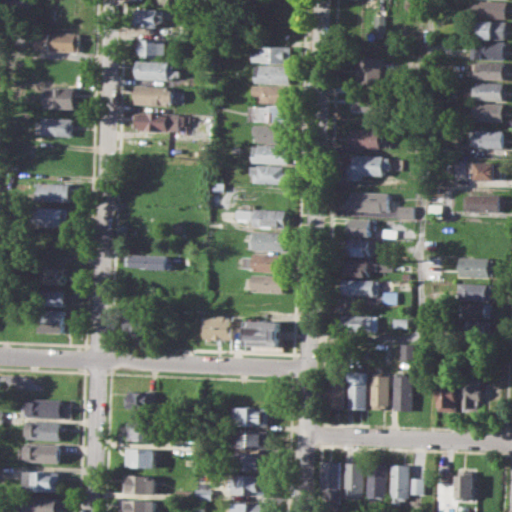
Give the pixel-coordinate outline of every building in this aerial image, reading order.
[(470,2),(481,3),(481,0),(494,0),(507,1),(507,18),(470,16),(470,2)] [(134,8),(159,9),(159,13),(163,13),(163,21),(159,21),(159,25),(134,25),(134,8)] [(375,15),(386,15),(386,32),(374,31),(375,15)] [(481,20),(509,21),(508,38),(470,36),(471,24),(481,24),(481,20)] [(38,32),(80,33),(80,50),(37,50),(38,32)] [(137,38),(168,38),(168,53),(162,53),(162,57),(142,56),(142,52),(137,52),(137,38)] [(477,41),(507,42),(506,59),(476,57),(477,41)] [(261,45),(293,46),(293,62),(252,61),(253,51),(261,51),(261,45)] [(359,57),(384,58),(384,84),(359,83),(359,57)] [(137,59),(169,60),(169,65),(174,65),(173,69),(181,69),(180,78),(136,77),(137,59)] [(479,61),(506,62),(505,79),(475,78),(475,65),(478,65),(479,61)] [(255,64),(293,66),(292,83),(255,81),(255,64)] [(474,84),(478,84),(478,81),(505,82),(505,100),(474,99),(474,84)] [(136,84),(174,85),(174,101),(168,101),(168,105),(135,103),(136,84)] [(44,85),(75,86),(74,108),(44,107),(44,85)] [(253,85),(291,86),(290,103),(258,102),(258,95),(253,95),(253,85)] [(354,91),(384,92),(384,110),(353,109),(354,91)] [(475,102),(505,103),(504,121),(470,119),(470,107),(475,107),(475,102)] [(247,105),(290,107),(289,121),(246,119),(247,105)] [(135,111),(181,113),(181,130),(134,128),(135,111)] [(42,116),(74,117),(73,136),(42,135),(42,116)] [(253,123),(290,125),(289,142),(256,140),(256,135),(253,135),(253,123)] [(474,127),(506,128),(505,148),(472,146),(474,127)] [(352,129),(381,130),(380,147),(351,146),(352,129)] [(253,144),(289,145),(289,162),(252,160),(253,144)] [(353,154),(391,155),(391,168),(385,168),(385,173),(361,173),(361,177),(347,177),(348,162),(353,162),(353,154)] [(453,159),(500,161),(500,179),(474,178),(475,172),(453,171),(453,159)] [(250,163),(289,165),(288,183),(253,182),(253,174),(249,174),(250,163)] [(210,180),(223,181),(223,191),(210,190),(210,180)] [(40,182),(72,183),(71,202),(39,201),(40,182)] [(353,190),(391,192),(390,210),(347,209),(347,197),(352,197),(353,190)] [(464,195),(469,195),(469,192),(502,193),(502,211),(464,209),(464,195)] [(210,193),(223,194),(223,205),(209,205),(210,193)] [(429,203),(442,203),(442,216),(428,216),(429,203)] [(399,205),(415,206),(415,218),(398,217),(399,205)] [(39,206),(72,207),(71,227),(38,226),(39,206)] [(236,208),(286,210),(286,227),(253,226),(254,219),(235,218),(236,208)] [(347,217),(377,218),(377,235),(347,234),(347,217)] [(383,229),(399,230),(398,237),(383,237),(383,229)] [(250,231),(285,232),(284,249),(250,248),(250,231)] [(347,237),(376,238),(375,250),(371,249),(371,254),(346,254),(347,237)] [(254,252),(286,253),(285,271),(252,270),(252,266),(243,266),(244,255),(254,256),(254,252)] [(127,254),(170,255),(169,268),(126,266),(127,254)] [(462,256),(498,257),(498,276),(461,275),(462,256)] [(345,258),(374,259),(374,262),(377,263),(377,270),(371,269),(371,276),(345,275),(345,258)] [(381,262),(395,262),(394,270),(381,270),(381,262)] [(42,266),(68,267),(68,283),(42,282),(42,266)] [(252,273),(286,274),(285,292),(252,291),(252,287),(247,287),(247,277),(252,277),(252,273)] [(344,278),(380,279),(380,295),(344,294),(344,278)] [(461,282),(496,283),(495,299),(460,298),(461,282)] [(42,288),(68,289),(67,306),(41,305),(42,288)] [(130,288),(154,288),(154,305),(126,304),(126,295),(130,295),(130,288)] [(460,301),(493,303),(493,318),(460,317),(460,301)] [(2,305),(28,307),(27,328),(2,327),(2,305)] [(43,308),(67,309),(66,332),(42,331),(43,308)] [(128,313),(151,314),(150,335),(127,335),(128,313)] [(206,336),(207,316),(216,317),(216,313),(226,313),(226,316),(234,317),(233,338),(206,336)] [(343,313),(380,315),(380,332),(343,331),(343,313)] [(395,318),(410,318),(410,327),(395,327),(395,318)] [(246,320),(283,321),(282,349),(245,347),(246,320)] [(459,320),(493,321),(492,338),(458,337),(459,320)] [(402,343),(416,344),(416,360),(402,359),(402,343)] [(329,369),(348,369),(347,407),(328,406),(329,369)] [(351,407),(353,370),(370,371),(369,407),(351,407)] [(374,407),(375,371),(388,371),(387,375),(394,375),(393,404),(386,403),(386,407),(374,407)] [(398,372),(409,372),(409,376),(416,376),(415,410),(397,410),(398,372)] [(440,409),(442,374),(461,375),(459,410),(440,409)] [(465,375),(464,410),(481,410),(483,376),(465,375)] [(236,383),(272,385),(272,404),(236,403),(236,383)] [(129,391),(159,392),(158,410),(128,409),(129,391)] [(35,397),(65,398),(64,417),(30,416),(30,409),(23,409),(24,403),(30,403),(30,400),(35,400),(35,397)] [(236,406),(272,408),(271,426),(235,425),(236,406)] [(29,422),(36,422),(36,419),(63,420),(62,440),(28,438),(29,422)] [(128,420),(160,421),(160,441),(127,440),(128,420)] [(236,428),(271,430),(270,448),(235,446),(236,428)] [(27,444),(34,445),(34,442),(62,444),(61,463),(26,461),(27,444)] [(128,446),(158,447),(157,467),(127,466),(128,446)] [(234,450),(270,452),(269,471),(234,469),(234,450)] [(324,460),(344,461),(343,498),(322,498),(324,460)] [(348,461),(346,497),(365,498),(367,462),(348,461)] [(371,462),(389,463),(388,497),(370,497),(371,462)] [(395,463),(412,464),(411,476),(427,477),(426,493),(411,492),(411,497),(407,497),(407,501),(403,501),(403,505),(393,505),(395,463)] [(459,469),(476,470),(475,496),(468,496),(468,500),(458,499),(459,469)] [(26,470),(60,471),(60,491),(26,490),(26,470)] [(126,472),(154,474),(154,478),(160,478),(158,494),(124,492),(126,472)] [(236,474),(269,475),(268,494),(235,492),(236,474)] [(198,488),(214,488),(214,499),(197,499),(198,488)] [(23,511),(23,496),(60,497),(59,511),(23,511)] [(124,511),(125,498),(159,499),(159,511),(124,511)] [(235,511),(235,501),(270,502),(270,511),(235,511)]
